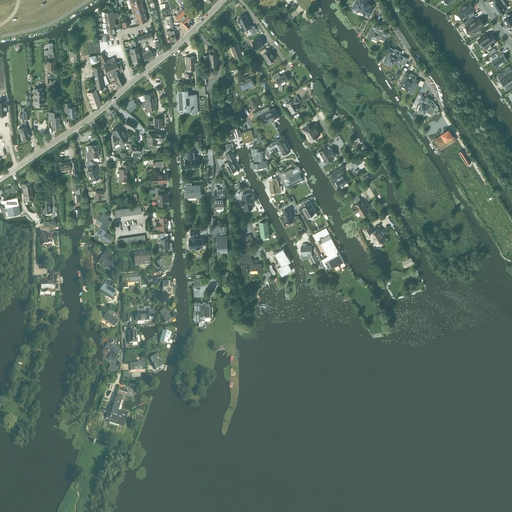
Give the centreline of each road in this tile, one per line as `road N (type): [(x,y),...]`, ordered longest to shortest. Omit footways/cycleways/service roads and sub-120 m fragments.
road 1 (residential): [(120,373),(115,228),(102,142),(89,119)]
road 2 (residential): [(309,234),(246,119),(211,110)]
road 3 (residential): [(89,119),(194,29)]
